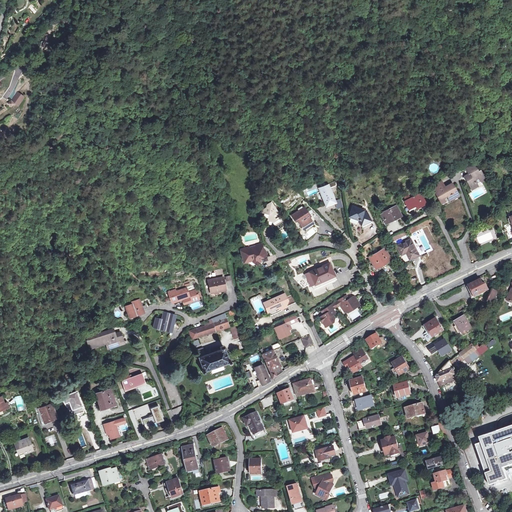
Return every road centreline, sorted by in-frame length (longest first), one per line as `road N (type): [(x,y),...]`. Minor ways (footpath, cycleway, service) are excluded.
road 1 (tertiary): [(0,487),(228,414)]
road 2 (residential): [(480,511),(418,355),(386,316)]
road 3 (tertiary): [(178,429),(0,483)]
road 4 (residential): [(323,356),(365,511)]
road 5 (tertiary): [(511,249),(384,312)]
road 6 (tertiary): [(386,316),(511,254)]
